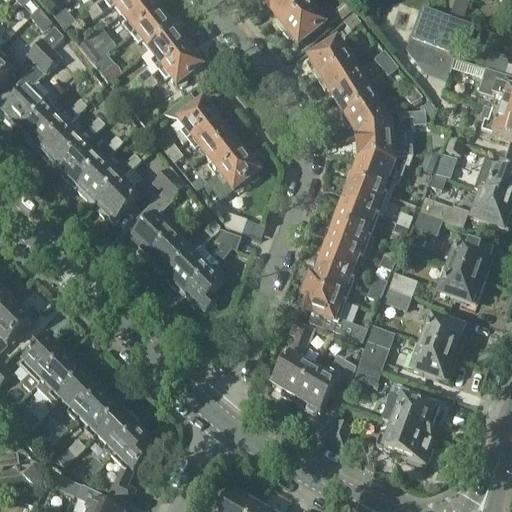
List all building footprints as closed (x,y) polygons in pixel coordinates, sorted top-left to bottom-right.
[(107,0),(103,4),(110,13),(113,11),(119,19),(140,3),(143,0),(107,0)] [(143,0),(140,3),(119,19),(126,27),(123,30),(131,40),(161,17),(155,10),(156,5),(151,0),(143,0)] [(254,0),(259,5),(260,3),(268,13),(284,0),(254,0)] [(274,25),(280,33),(309,10),(301,0),(284,0),(268,13),(276,23),(274,25)] [(351,14),(343,5),(334,13),(341,22),(351,14)] [(96,8),(86,15),(93,24),(103,16),(96,8)] [(311,8),(309,10),(280,33),(288,42),(290,40),(298,51),(324,29),(318,22),(321,19),(311,8)] [(422,11),(406,55),(425,79),(447,86),(456,60),(464,63),(476,31),(422,11)] [(66,13),(54,22),(65,34),(76,25),(66,13)] [(353,16),(343,24),(350,33),(360,25),(353,16)] [(161,17),(131,40),(138,50),(141,48),(147,56),(155,50),(174,35),(177,32),(171,24),(165,23),(161,17)] [(27,58),(36,68),(52,52),(64,40),(54,30),(27,58)] [(155,50),(147,56),(153,63),(151,65),(159,75),(172,65),(189,52),(184,45),(184,41),(177,32),(174,35),(155,50)] [(91,41),(81,49),(95,67),(108,58),(114,53),(110,46),(101,53),(91,41)] [(337,45),(308,63),(315,74),(313,76),(318,84),(352,63),(342,48),(339,49),(337,45)] [(0,87),(23,65),(14,57),(13,57),(3,47),(0,49),(0,87)] [(52,52),(36,68),(18,87),(26,96),(4,118),(7,121),(6,122),(14,131),(17,128),(22,134),(21,134),(23,136),(51,108),(33,90),(62,62),(52,52)] [(172,65),(159,75),(166,82),(169,80),(177,90),(179,89),(182,90),(187,86),(187,83),(193,78),(196,79),(202,75),(202,71),(203,70),(190,53),(189,52),(172,65)] [(481,52),(474,71),(485,74),(511,83),(511,69),(507,68),(504,59),(481,52)] [(374,62),(381,72),(382,71),(391,64),(384,55),(374,62)] [(108,58),(95,67),(103,77),(109,84),(121,74),(116,68),(108,58)] [(352,63),(318,84),(324,93),(326,91),(333,103),(364,83),(352,63)] [(397,71),(391,64),(382,71),(381,72),(387,79),(397,71)] [(148,72),(138,80),(144,87),(154,79),(148,72)] [(511,83),(485,74),(478,96),(496,101),(492,114),(511,120),(511,83)] [(154,79),(144,87),(150,94),(160,86),(154,79)] [(364,83),(333,103),(339,112),(337,114),(343,123),(376,102),(364,83)] [(414,90),(404,98),(412,107),(421,100),(414,90)] [(192,98),(163,120),(163,121),(177,125),(184,134),(177,139),(184,148),(189,145),(217,123),(212,117),(213,111),(210,106),(205,105),(203,104),(202,105),(199,102),(196,104),(192,99),(192,98)] [(376,102),(343,123),(348,131),(351,130),(356,139),(358,142),(387,124),(389,122),(376,102)] [(80,104),(71,114),(78,120),(87,110),(80,104)] [(51,108),(23,136),(26,139),(24,141),(32,149),(35,147),(41,153),(40,153),(41,154),(69,127),(51,108)] [(485,111),(480,127),(483,128),(481,136),(511,146),(511,120),(492,114),(485,111)] [(99,122),(89,131),(96,138),(106,128),(99,122)] [(217,123),(189,145),(195,153),(198,151),(206,161),(215,154),(234,140),(226,130),(222,129),(217,123)] [(356,139),(355,141),(356,163),(399,160),(413,159),(412,137),(392,138),(391,131),(387,124),(358,142),(356,139)] [(87,145),(69,127),(41,154),(44,158),(42,160),(51,169),(53,167),(59,173),(87,145)] [(117,140),(108,150),(114,156),(124,147),(117,140)] [(215,154),(206,161),(214,171),(211,174),(217,181),(245,158),(240,152),(240,147),(234,140),(215,154)] [(450,143),(446,156),(461,161),(465,148),(450,143)] [(76,191),(77,192),(101,169),(106,164),(87,145),(59,173),(62,177),(60,178),(69,187),(71,184),(77,190),(76,191)] [(164,153),(162,154),(168,161),(178,153),(173,146),(164,153)] [(178,153),(168,161),(174,168),(175,167),(184,160),(178,153)] [(135,158),(125,168),(132,174),(142,165),(135,158)] [(206,189),(204,191),(210,198),(213,196),(221,206),(225,202),(233,196),(235,195),(239,196),(245,192),(244,188),(246,187),(247,186),(250,184),(252,185),(258,180),(258,177),(259,176),(245,158),(217,181),(206,189)] [(353,175),(349,185),(369,192),(384,198),(390,200),(396,186),(399,187),(406,169),(409,170),(413,159),(399,160),(356,163),(356,164),(359,165),(354,176),(353,175)] [(90,202),(96,208),(123,181),(106,164),(101,169),(77,192),(80,195),(79,196),(87,205),(90,202)] [(487,165),(477,194),(481,196),(487,198),(511,206),(511,178),(497,173),(498,170),(487,165)] [(170,171),(153,188),(162,198),(178,181),(170,171)] [(433,179),(429,190),(440,194),(444,183),(433,179)] [(106,219),(115,228),(148,195),(138,185),(133,190),(123,181),(96,208),(95,209),(98,212),(97,214),(104,221),(106,219)] [(178,181),(162,198),(172,208),(187,192),(178,181)] [(200,182),(190,189),(196,197),(206,189),(200,182)] [(348,195),(344,206),(377,219),(383,221),(390,200),(384,198),(369,192),(349,185),(346,194),(348,195)] [(481,196),(472,222),(498,232),(500,228),(509,231),(511,224),(511,206),(487,198),(481,196)] [(144,232),(132,245),(135,248),(133,250),(141,259),(143,256),(149,262),(177,234),(161,219),(172,208),(162,198),(136,224),(144,232)] [(421,210),(418,217),(443,226),(463,233),(469,216),(453,209),(452,212),(424,202),(421,210)] [(336,217),(333,226),(369,240),(377,219),(344,206),(339,218),(336,217)] [(229,216),(225,228),(226,230),(242,235),(247,222),(229,216)] [(401,216),(397,226),(410,231),(413,221),(401,216)] [(418,217),(412,232),(437,241),(443,226),(418,217)] [(214,225),(205,234),(212,240),(220,233),(221,232),(215,224),(214,225)] [(332,238),(327,249),(361,262),(366,264),(374,242),(369,240),(333,226),(329,237),(332,238)] [(397,226),(393,237),(405,242),(410,231),(397,226)] [(149,262),(149,263),(153,267),(151,268),(160,277),(162,275),(167,280),(195,253),(189,247),(186,249),(176,239),(179,237),(177,234),(149,262)] [(221,235),(217,248),(220,249),(231,253),(233,251),(237,252),(240,242),(221,235)] [(450,271),(486,284),(494,262),(484,258),(485,254),(459,245),(450,271)] [(323,259),(319,271),(353,283),(361,262),(327,249),(325,248),(321,258),(323,259)] [(220,249),(216,257),(224,262),(231,253),(220,249)] [(167,280),(166,281),(171,285),(169,286),(178,295),(180,293),(186,298),(216,269),(218,267),(201,250),(196,255),(195,253),(167,280)] [(384,260),(380,270),(392,275),(396,264),(384,260)] [(186,298),(185,299),(188,302),(186,304),(194,311),(196,309),(205,318),(217,306),(211,301),(224,288),(220,284),(226,279),(216,269),(186,298)] [(310,280),(306,291),(344,306),(353,283),(319,271),(315,281),(310,280)] [(486,284),(450,271),(440,297),(466,307),(467,303),(477,307),(486,284)] [(395,278),(389,292),(411,300),(416,286),(395,278)] [(375,281),(371,291),(384,296),(388,286),(375,281)] [(0,319),(13,306),(12,305),(11,306),(6,300),(7,299),(0,290),(0,319)] [(306,291),(302,302),(306,304),(302,314),(311,318),(308,326),(362,347),(367,335),(340,325),(337,324),(338,323),(344,306),(306,291)] [(371,291),(367,301),(379,306),(384,296),(371,291)] [(389,292),(384,307),(405,315),(411,300),(389,292)] [(13,306),(0,319),(0,356),(31,325),(22,316),(24,314),(17,307),(15,308),(13,306)] [(432,321),(422,348),(457,361),(466,337),(457,334),(458,331),(432,321)] [(290,360),(273,389),(283,395),(281,398),(294,406),(316,369),(303,361),(308,346),(309,347),(314,333),(295,327),(291,339),(296,341),(290,360)] [(372,331),(367,346),(368,346),(388,353),(393,338),(373,331),(372,331)] [(48,342),(19,369),(30,380),(23,388),(32,396),(43,386),(42,385),(67,361),(65,358),(64,360),(59,355),(61,352),(52,343),(51,345),(48,342)] [(365,352),(359,368),(380,375),(388,353),(368,346),(367,346),(365,352)] [(457,361),(422,348),(417,346),(413,359),(418,361),(413,375),(439,384),(440,381),(449,384),(457,361)] [(67,361),(42,385),(43,386),(53,396),(49,399),(57,406),(60,403),(85,378),(84,377),(83,378),(77,372),(79,370),(71,361),(69,363),(67,361)] [(316,369),(294,406),(308,414),(310,411),(319,416),(320,417),(336,390),(339,392),(338,394),(347,397),(357,373),(338,362),(329,378),(316,369)] [(359,368),(354,384),(375,391),(380,375),(359,368)] [(0,392),(14,379),(4,369),(0,373),(0,392)] [(85,378),(60,403),(71,414),(68,417),(76,425),(79,422),(79,420),(103,396),(102,395),(101,396),(95,390),(97,388),(89,380),(88,381),(85,378)] [(395,389),(383,423),(393,427),(431,440),(434,432),(432,431),(440,410),(429,406),(427,409),(416,405),(419,398),(395,389)] [(103,396),(79,420),(79,422),(89,432),(86,435),(94,443),(97,440),(97,439),(122,414),(120,413),(119,414),(113,408),(115,406),(107,398),(106,399),(103,396)] [(42,408),(33,417),(33,418),(40,425),(41,425),(50,416),(42,408)] [(97,439),(97,440),(107,450),(104,454),(111,461),(114,458),(139,433),(138,431),(136,432),(131,427),(134,424),(125,415),(124,416),(122,414),(97,439)] [(351,431),(338,425),(330,445),(343,451),(351,431)] [(60,426),(51,435),(59,443),(68,434),(60,426)] [(379,437),(375,450),(410,462),(411,458),(427,464),(433,448),(434,448),(436,442),(431,440),(393,427),(388,441),(379,437)] [(121,472),(110,496),(131,506),(136,494),(127,489),(133,476),(152,458),(145,451),(151,445),(149,444),(152,442),(143,433),(141,435),(139,433),(114,458),(111,461),(112,462),(121,472)] [(78,443),(69,453),(76,461),(86,451),(78,443)] [(96,462),(87,471),(95,480),(104,470),(96,462)] [(66,484),(61,495),(78,502),(77,503),(88,508),(86,511),(106,511),(102,510),(106,501),(66,484)] [(257,511),(260,508),(246,499),(244,503),(233,497),(225,511),(257,511)]
